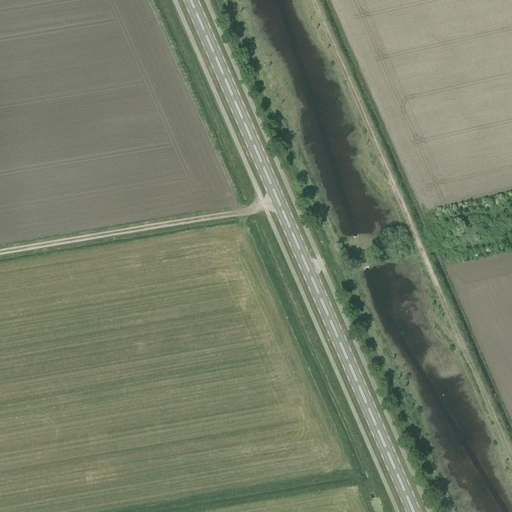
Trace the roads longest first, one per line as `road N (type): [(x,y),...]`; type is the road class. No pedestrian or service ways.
road 1 (primary): [(411,511),(188,0)]
road 2 (track): [(277,204),(0,255)]
